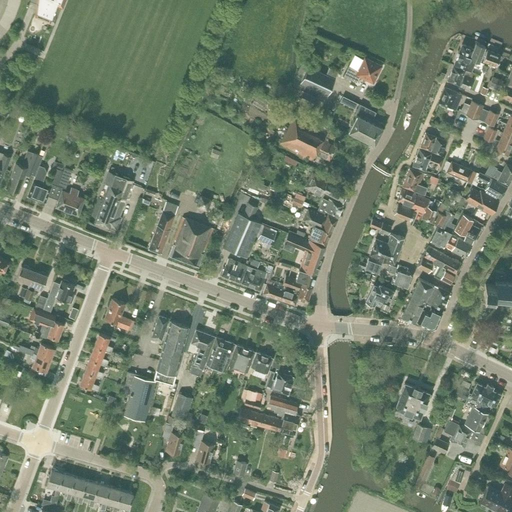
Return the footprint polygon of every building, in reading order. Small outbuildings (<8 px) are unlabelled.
[(38,0),(36,16),(49,21),(57,1),(63,3),(63,0),(38,0)] [(479,61),(485,46),(475,42),(473,48),(462,43),(453,64),(465,69),(476,74),(470,71),(474,63),(476,59),(479,61)] [(486,49),(482,60),(496,65),(500,54),(486,49)] [(349,65),(344,75),(356,81),(359,75),(373,82),(381,65),(365,57),(358,69),(349,65)] [(300,82),(327,94),(338,71),(329,67),(326,74),(308,65),(308,66),(301,63),(294,79),(300,81),(300,82)] [(465,69),(453,64),(447,79),(459,85),(465,69)] [(465,69),(459,85),(470,89),(476,74),(465,69)] [(500,88),(503,80),(492,76),(489,84),(500,88)] [(511,86),(506,84),(501,96),(511,100),(511,86)] [(462,94),(444,86),(437,102),(438,102),(438,101),(455,109),(462,94)] [(487,88),(481,86),(478,92),(484,95),(487,88)] [(303,91),(298,99),(312,106),(316,98),(303,91)] [(471,100),(470,104),(464,102),(461,108),(459,107),(458,110),(466,113),(477,118),(482,108),(483,105),(471,100)] [(357,114),(348,130),(374,143),(382,127),(371,121),(376,111),(360,103),(355,113),(357,114)] [(0,104),(0,113),(6,116),(9,108),(0,104)] [(489,111),(482,108),(477,118),(484,121),(489,111)] [(498,113),(489,109),(489,111),(484,121),(493,125),(498,113)] [(279,143),(311,160),(316,152),(329,159),(336,145),(326,140),(331,131),(296,111),(279,143)] [(48,135),(54,125),(45,120),(39,130),(48,135)] [(503,132),(511,135),(511,125),(506,123),(503,132)] [(496,130),(488,126),(483,138),(491,141),(496,130)] [(425,132),(419,146),(430,150),(436,136),(425,132)] [(499,141),(511,146),(511,143),(511,135),(503,132),(499,141)] [(430,151),(441,155),(447,140),(436,136),(430,150),(430,151)] [(499,141),(495,150),(507,155),(511,146),(499,141)] [(428,163),(428,162),(440,166),(443,157),(419,147),(412,165),(425,170),(428,163)] [(213,148),(210,155),(217,158),(220,151),(213,148)] [(0,151),(0,179),(4,168),(6,169),(11,156),(0,151)] [(6,187),(18,192),(26,172),(31,174),(39,154),(38,154),(38,153),(33,152),(27,167),(15,162),(6,187)] [(288,152),(286,156),(297,163),(299,159),(288,152)] [(27,195),(45,202),(48,195),(53,197),(57,185),(62,170),(64,167),(63,166),(62,169),(55,167),(49,182),(51,183),(50,185),(41,182),(45,171),(43,167),(38,166),(42,156),(39,154),(31,174),(35,175),(27,195)] [(467,181),(464,186),(468,188),(471,182),(472,182),(477,172),(451,160),(446,171),(467,181)] [(492,176),(497,179),(508,184),(511,176),(511,165),(506,163),(501,171),(496,168),(492,176)] [(55,206),(78,214),(84,197),(77,194),(78,190),(71,187),(69,192),(62,189),(63,186),(64,187),(71,169),(64,167),(62,170),(57,185),(53,197),(58,198),(55,206)] [(415,191),(424,194),(427,187),(419,184),(423,173),(409,167),(402,185),(415,191)] [(108,226),(109,225),(116,228),(120,217),(118,216),(132,179),(109,170),(104,182),(109,184),(95,221),(108,226)] [(338,185),(328,180),(328,179),(312,171),(304,186),(321,194),(322,191),(342,201),(349,187),(339,182),(338,185)] [(478,171),(478,172),(477,172),(472,182),(472,183),(476,185),(479,178),(486,182),(487,181),(489,182),(484,189),(500,198),(507,186),(491,177),(478,171)] [(438,178),(430,174),(428,181),(431,182),(435,184),(438,178)] [(252,179),(249,186),(264,193),(267,185),(252,179)] [(465,198),(469,200),(465,208),(471,211),(475,205),(491,214),(499,200),(480,190),(479,191),(472,187),(468,193),(466,197),(465,198)] [(411,205),(415,193),(401,188),(397,199),(399,200),(411,205)] [(453,190),(452,191),(451,195),(450,197),(458,201),(461,195),(459,193),(453,190)] [(297,192),(292,203),(300,206),(305,196),(297,192)] [(434,198),(433,201),(415,193),(411,205),(410,207),(414,209),(423,212),(421,217),(431,221),(441,202),(434,198)] [(320,205),(318,208),(323,210),(324,209),(337,215),(342,204),(329,198),(326,203),(321,201),(320,205)] [(148,248),(160,252),(175,214),(178,205),(165,200),(148,248)] [(410,220),(414,209),(410,207),(411,205),(399,200),(397,203),(393,213),(410,220)] [(252,218),(257,206),(247,201),(242,213),(238,211),(223,246),(246,255),(260,221),(252,218)] [(441,202),(431,221),(443,227),(451,212),(446,210),(449,206),(441,202)] [(304,207),(299,217),(321,227),(326,217),(304,207)] [(472,218),(463,212),(454,228),(475,238),(480,228),(470,223),(472,218)] [(327,214),(326,217),(321,227),(331,231),(337,218),(327,214)] [(172,243),(173,243),(168,255),(198,266),(213,227),(182,216),(172,243)] [(372,218),(369,224),(379,229),(381,223),(372,218)] [(378,231),(383,233),(383,232),(388,234),(391,225),(382,222),(378,231)] [(442,229),(437,227),(430,240),(443,247),(444,245),(450,233),(452,230),(453,228),(445,223),(442,229)] [(310,234),(308,238),(309,238),(309,239),(310,239),(325,245),(331,231),(314,224),(310,234)] [(271,244),(276,231),(263,226),(257,238),(271,244)] [(288,232),(284,241),(305,250),(299,268),(317,274),(320,264),(318,263),(325,245),(310,239),(309,241),(288,232)] [(391,232),(387,242),(382,240),(375,238),(369,254),(394,263),(404,237),(391,232)] [(450,249),(465,256),(472,244),(471,243),(473,240),(465,236),(463,239),(450,233),(444,245),(451,249),(450,249)] [(461,263),(450,257),(428,245),(422,255),(434,261),(440,265),(454,272),(456,273),(461,263)] [(417,266),(428,272),(429,271),(432,272),(436,265),(433,263),(434,261),(422,255),(417,266)] [(357,265),(364,267),(377,272),(381,261),(368,256),(366,262),(359,260),(357,265)] [(246,264),(228,257),(221,274),(240,281),(246,264)] [(28,266),(24,264),(23,265),(21,265),(16,278),(29,283),(34,269),(28,267),(28,266)] [(394,273),(391,282),(406,287),(412,275),(409,271),(406,270),(407,267),(398,264),(397,267),(393,265),(390,271),(394,273)] [(266,272),(247,265),(241,282),(260,289),(266,272)] [(439,278),(448,283),(454,272),(440,265),(434,275),(439,278)] [(298,290),(300,283),(312,287),(317,274),(299,268),(295,278),(285,274),(282,284),(291,287),(291,288),(298,290)] [(45,273),(45,272),(41,271),(40,272),(34,269),(29,283),(27,288),(24,296),(31,299),(36,285),(42,287),(47,274),(45,273)] [(433,284),(419,277),(402,311),(415,317),(426,295),(427,295),(428,293),(433,284)] [(60,283),(53,281),(43,311),(49,313),(56,296),(71,302),(74,294),(71,293),(74,284),(68,282),(68,281),(63,279),(63,280),(61,279),(60,283)] [(262,293),(295,305),(297,298),(296,297),(298,290),(291,288),(290,291),(273,285),(274,282),(267,280),(262,293)] [(511,282),(495,281),(494,284),(485,283),(483,294),(492,296),(492,299),(500,300),(502,300),(504,301),(511,301),(511,282)] [(300,283),(298,290),(296,297),(297,298),(308,301),(312,287),(300,283)] [(378,285),(373,283),(365,300),(367,301),(367,303),(370,305),(372,304),(374,305),(375,301),(380,303),(379,305),(385,308),(388,302),(394,290),(379,283),(378,285)] [(12,286),(7,284),(3,294),(8,295),(12,286)] [(449,293),(448,290),(434,284),(429,293),(428,293),(427,295),(424,302),(429,304),(429,305),(430,305),(441,310),(449,293)] [(22,286),(19,294),(24,296),(27,288),(22,286)] [(47,297),(40,294),(35,306),(42,309),(47,297)] [(127,329),(130,329),(134,320),(131,319),(120,315),(125,302),(112,297),(104,317),(117,322),(116,324),(127,329)] [(428,310),(422,307),(416,320),(434,328),(441,310),(430,305),(428,310)] [(73,306),(69,316),(75,319),(79,309),(73,306)] [(0,321),(7,324),(9,319),(0,315),(2,309),(0,307),(0,321)] [(49,313),(43,311),(38,309),(33,307),(29,318),(43,323),(40,331),(38,334),(47,337),(48,335),(57,338),(63,323),(53,319),(54,315),(51,314),(49,313)] [(153,330),(151,336),(159,338),(161,332),(163,333),(168,318),(158,315),(153,330)] [(173,383),(188,326),(170,319),(154,378),(173,383)] [(195,329),(191,342),(199,345),(195,354),(206,359),(214,336),(195,329)] [(112,347),(106,344),(109,336),(98,332),(94,345),(104,349),(110,351),(112,347)] [(206,363),(215,366),(219,354),(220,354),(225,340),(216,336),(210,351),(206,363)] [(215,366),(225,369),(227,363),(234,343),(225,340),(220,354),(219,354),(215,366)] [(19,349),(50,361),(55,349),(40,344),(38,349),(31,347),(30,350),(20,346),(20,347),(19,349)] [(228,368),(232,370),(234,365),(247,370),(254,351),(236,344),(230,359),(232,359),(230,364),(228,368)] [(89,358),(99,362),(106,364),(108,359),(101,357),(104,349),(94,345),(89,358)] [(46,373),(50,361),(19,349),(18,352),(35,358),(31,367),(46,373)] [(272,357),(256,351),(250,366),(267,372),(272,357)] [(195,354),(189,371),(200,375),(206,359),(195,354)] [(96,370),(99,362),(89,358),(84,370),(95,374),(101,377),(103,372),(96,370)] [(90,387),(96,389),(98,385),(92,382),(95,374),(84,370),(79,383),(82,385),(90,387)] [(125,383),(131,385),(124,414),(144,420),(155,380),(135,375),(135,373),(128,371),(125,383)] [(265,386),(269,387),(272,388),(287,393),(292,376),(277,371),(275,379),(268,377),(265,386)] [(251,381),(253,375),(246,372),(244,378),(251,381)] [(405,383),(404,382),(394,408),(419,418),(430,392),(429,392),(420,389),(417,387),(414,386),(405,383)] [(471,393),(469,392),(464,402),(482,410),(485,405),(487,406),(489,402),(495,405),(500,393),(491,389),(493,386),(487,383),(485,386),(476,382),(471,393)] [(467,390),(459,386),(456,393),(464,397),(467,390)] [(243,388),(240,401),(244,402),(245,398),(255,400),(256,399),(260,400),(261,393),(257,392),(248,389),(248,390),(243,388)] [(179,391),(171,414),(184,419),(186,411),(192,396),(179,391)] [(279,430),(294,434),(299,414),(295,413),(297,402),(286,399),(270,394),(266,407),(274,409),(273,411),(277,412),(277,414),(281,415),(280,418),(282,419),(279,430)] [(109,395),(106,401),(113,404),(116,398),(109,395)] [(244,402),(244,404),(259,408),(261,403),(245,398),(244,402)] [(160,413),(163,405),(154,403),(152,411),(160,413)] [(479,430),(487,412),(472,406),(464,423),(479,430)] [(279,430),(282,419),(280,418),(240,407),(237,418),(279,430)] [(373,413),(378,420),(384,415),(379,408),(373,413)] [(446,414),(444,417),(450,420),(452,417),(451,416),(453,413),(447,410),(446,414)] [(186,411),(184,419),(194,422),(196,414),(186,411)] [(199,412),(197,421),(207,424),(210,415),(199,412)] [(450,420),(448,419),(443,430),(452,434),(449,440),(464,446),(472,430),(457,423),(450,420)] [(162,435),(169,437),(165,450),(179,454),(184,434),(171,431),(173,423),(166,421),(162,435)] [(425,441),(426,441),(431,428),(417,422),(412,436),(421,439),(425,441)] [(199,445),(195,458),(209,462),(214,443),(201,439),(203,432),(196,430),(192,444),(199,445)] [(448,443),(436,437),(431,446),(443,452),(448,443)] [(506,471),(511,474),(511,447),(507,446),(496,470),(505,474),(506,471)] [(283,457),(286,449),(279,448),(277,455),(283,457)] [(423,483),(435,456),(428,453),(416,480),(423,483)] [(235,466),(233,471),(243,474),(246,462),(236,460),(235,466)] [(51,469),(47,484),(55,487),(53,496),(50,505),(55,506),(58,495),(60,488),(59,488),(63,472),(51,469)] [(278,472),(272,470),(269,480),(275,481),(278,472)] [(59,488),(60,488),(61,488),(68,490),(65,498),(70,499),(72,491),(70,491),(75,475),(63,472),(59,488)] [(511,482),(511,475),(506,473),(503,479),(511,482)] [(75,475),(70,491),(72,491),(79,493),(77,501),(81,503),(84,495),(82,494),(86,479),(75,475)] [(456,491),(459,482),(450,478),(446,488),(456,491)] [(86,479),(82,494),(84,495),(91,497),(88,505),(93,506),(95,498),(93,497),(98,482),(86,479)] [(93,497),(95,498),(102,500),(100,508),(104,509),(107,501),(105,501),(109,485),(98,482),(93,497)] [(489,486),(482,501),(490,505),(489,505),(495,508),(495,507),(503,511),(510,496),(511,491),(511,486),(505,483),(501,492),(489,486)] [(105,501),(107,501),(114,503),(111,511),(110,511),(109,511),(116,511),(118,505),(116,504),(121,488),(109,485),(105,501)] [(116,504),(118,505),(125,507),(123,511),(128,511),(130,507),(128,507),(133,492),(121,488),(116,504)] [(255,492),(245,488),(242,494),(252,499),(255,492)] [(198,507),(210,511),(213,511),(219,499),(203,493),(198,507)] [(229,511),(237,511),(241,504),(234,501),(229,511)] [(259,511),(277,511),(279,507),(264,501),(259,511)]
